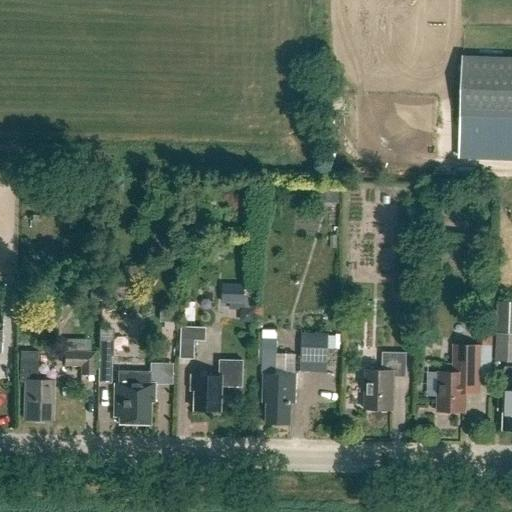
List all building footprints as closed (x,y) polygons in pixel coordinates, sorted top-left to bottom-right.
[(461,116),(460,157),(511,158),(511,57),(463,56),(461,116)] [(320,204),(340,204),(340,189),(320,189),(320,204)] [(242,310),(244,284),(229,284),(228,310),(242,310)] [(511,361),(511,302),(499,302),(497,361),(511,361)] [(479,319),(478,345),(480,345),(492,346),(493,319),(479,319)] [(99,327),(98,354),(112,355),(113,328),(99,327)] [(302,352),(328,353),(329,333),(302,332),(302,352)] [(265,338),(263,403),(267,403),(267,424),(291,425),(292,403),(296,403),(297,375),(295,375),(278,374),(279,354),(279,339),(265,338)] [(94,340),(88,340),(65,340),(66,367),(80,367),(80,375),(95,375),(95,352),(94,352),(94,340)] [(193,361),(194,341),(181,340),(180,360),(193,361)] [(480,355),(480,345),(478,345),(454,344),(454,372),(439,372),(438,412),(466,413),(467,394),(479,394),(479,379),(480,355)] [(52,421),(53,381),(36,381),(37,352),(20,352),(19,382),(25,382),(24,420),(52,421)] [(407,377),(407,353),(384,353),(383,370),(367,370),(366,410),(394,411),(395,377),(407,377)] [(110,384),(111,357),(98,356),(97,383),(110,384)] [(243,387),(244,361),(220,360),(219,376),(192,375),(191,391),(196,391),(195,410),(222,411),(222,386),(243,387)] [(149,384),(153,384),(157,384),(158,364),(150,364),(150,372),(149,384)] [(153,402),(153,384),(149,384),(150,372),(118,371),(117,399),(114,399),(114,412),(119,412),(118,424),(149,425),(150,402),(153,402)]
